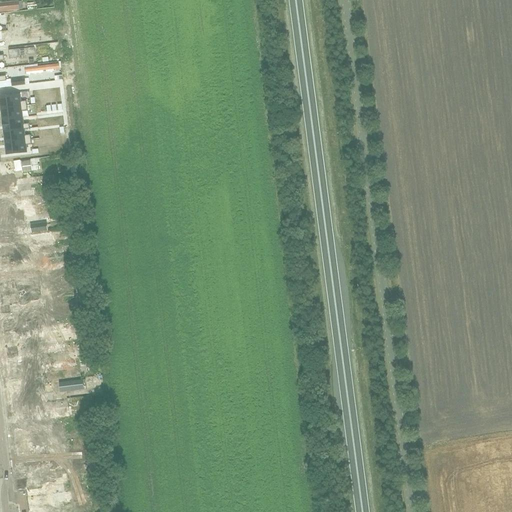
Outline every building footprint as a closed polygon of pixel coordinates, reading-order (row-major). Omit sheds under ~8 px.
[(0,3),(0,12),(19,10),(18,2),(0,3)] [(11,43),(0,45),(1,51),(12,49),(11,43)] [(9,51),(10,59),(20,58),(19,50),(9,51)] [(25,68),(26,73),(59,69),(59,64),(25,68)] [(15,93),(24,90),(22,85),(13,88),(15,93)] [(20,95),(0,97),(1,109),(27,106),(27,102),(20,102),(20,95)] [(27,106),(1,109),(3,120),(22,118),(21,111),(28,111),(27,106)] [(3,120),(0,121),(2,132),(4,132),(24,129),(23,123),(29,122),(29,117),(22,118),(3,120)] [(24,129),(4,132),(6,143),(31,140),(31,135),(24,136),(24,129)] [(31,140),(6,143),(7,155),(26,153),(26,145),(32,145),(31,140)] [(32,157),(31,169),(40,169),(41,158),(32,157)] [(12,167),(0,168),(0,181),(13,180),(12,167)] [(31,179),(32,186),(52,183),(51,177),(31,179)] [(13,180),(0,181),(0,195),(15,193),(13,180)] [(12,206),(0,207),(0,219),(19,217),(18,212),(13,213),(12,206)] [(19,217),(0,219),(0,231),(15,230),(14,223),(20,222),(19,217)] [(48,231),(47,223),(31,225),(32,233),(48,231)] [(39,234),(40,242),(52,240),(51,233),(39,234)] [(27,241),(0,244),(0,257),(22,254),(21,247),(27,246),(27,241)] [(37,244),(27,245),(29,258),(39,256),(37,244)] [(22,254),(0,257),(0,270),(30,267),(29,261),(23,262),(22,254)] [(60,260),(45,262),(46,270),(61,268),(60,260)] [(17,273),(18,280),(28,279),(26,271),(17,273)] [(21,281),(1,283),(3,294),(28,291),(28,287),(21,287),(21,281)] [(28,291),(3,294),(4,306),(29,303),(29,299),(45,297),(44,289),(28,291)] [(33,319),(44,316),(42,309),(31,312),(33,319)] [(19,340),(18,314),(3,314),(4,341),(19,340)] [(45,318),(26,320),(27,332),(53,329),(52,324),(46,325),(45,318)] [(53,329),(27,332),(29,343),(48,341),(47,335),(53,334),(53,329)] [(48,341),(29,343),(30,355),(55,352),(55,347),(49,347),(48,341)] [(22,350),(7,351),(8,374),(24,373),(22,350)] [(55,352),(30,355),(31,366),(57,363),(55,352)] [(57,363),(31,366),(33,378),(52,375),(51,368),(57,368),(57,363)] [(60,393),(84,390),(83,380),(59,383),(60,393)] [(40,391),(15,394),(16,405),(41,402),(40,391)] [(41,402),(16,405),(17,416),(37,414),(36,407),(42,407),(41,402)] [(49,425),(19,429),(20,442),(44,439),(43,431),(49,430),(49,425)] [(44,439),(20,442),(22,454),(52,451),(51,445),(45,446),(44,439)] [(43,464),(23,467),(25,478),(50,475),(50,470),(44,471),(43,464)] [(69,477),(68,469),(55,470),(55,478),(69,477)] [(50,475),(25,478),(26,490),(46,488),(45,481),(51,480),(50,475)] [(53,495),(54,502),(73,498),(71,492),(53,495)] [(47,502),(28,504),(28,511),(54,511),(54,508),(48,509),(47,502)]
